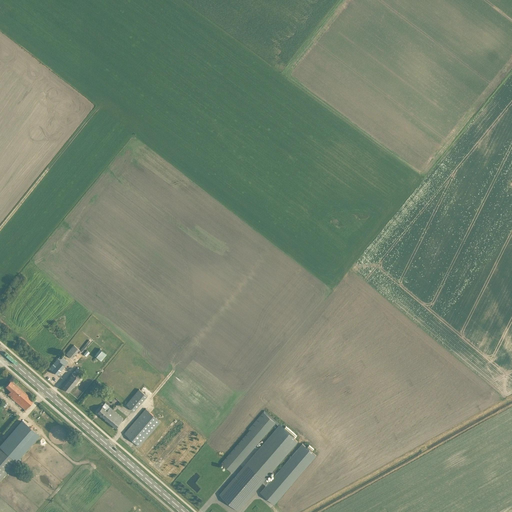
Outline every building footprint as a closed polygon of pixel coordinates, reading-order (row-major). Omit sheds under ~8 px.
[(91,341),(89,340),(80,350),(82,352),(91,341)] [(72,359),(79,350),(74,345),(66,354),(72,359)] [(94,356),(101,361),(106,354),(99,349),(94,356)] [(68,362),(60,355),(49,368),(57,375),(68,362)] [(62,386),(69,392),(82,376),(79,374),(81,371),(77,368),(75,370),(62,386)] [(34,400),(33,399),(11,380),(5,386),(11,391),(8,394),(25,410),(34,400)] [(147,395),(139,389),(126,404),(134,410),(147,395)] [(110,407),(107,410),(102,406),(97,412),(115,428),(123,418),(110,407)] [(161,421),(146,408),(124,433),(139,446),(161,421)] [(22,420),(2,443),(1,443),(0,444),(0,479),(19,458),(18,458),(38,434),(22,420)] [(273,504),(315,455),(301,443),(259,493),(273,504)]
